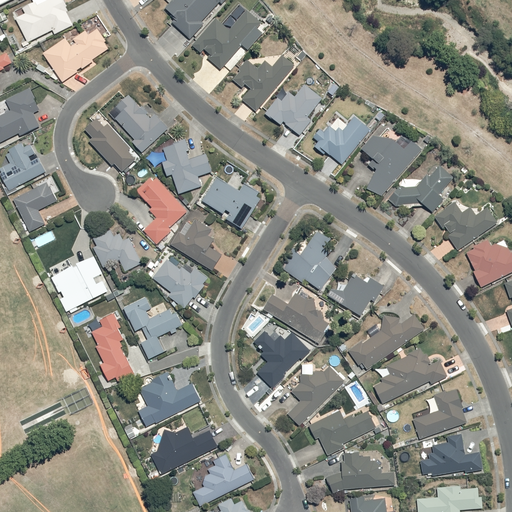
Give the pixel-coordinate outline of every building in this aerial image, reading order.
[(17,17),(29,41),(54,30),(57,35),(75,25),(68,11),(72,9),(67,0),(47,0),(40,4),(37,0),(24,7),(27,12),(17,17)] [(173,0),(168,7),(177,16),(172,22),(191,39),(205,24),(202,21),(220,0),(223,0),(226,2),(227,0),(173,0)] [(246,54),(239,48),(242,44),(248,50),(263,34),(257,28),(263,22),(250,10),(231,30),(218,18),(194,44),(193,45),(203,54),(207,49),(213,54),(209,58),(220,68),(223,64),(230,71),(246,54)] [(68,36),(44,52),(65,83),(96,62),(95,59),(113,47),(100,28),(91,34),(88,29),(75,37),(78,42),(73,45),(68,36)] [(0,92),(3,92),(0,85),(0,77),(3,76),(0,71),(0,70),(16,63),(11,52),(0,57),(0,92)] [(253,89),(244,97),(258,110),(295,66),(283,55),(274,67),(267,61),(258,70),(250,61),(240,70),(242,72),(235,78),(244,88),(248,84),(253,89)] [(341,88),(335,83),(329,91),(335,95),(341,88)] [(279,97),(267,113),(284,125),(286,122),(301,133),(326,98),(307,84),(298,97),(290,92),(284,100),(279,97)] [(0,116),(0,149),(20,141),(19,139),(43,128),(42,126),(35,112),(42,109),(32,88),(8,99),(13,110),(0,116)] [(153,119),(135,100),(130,95),(119,106),(124,111),(116,119),(136,139),(134,142),(144,153),(171,127),(159,114),(153,119)] [(91,118),(95,123),(87,129),(94,137),(91,140),(112,166),(117,162),(124,170),(139,157),(111,124),(110,125),(108,122),(110,120),(101,109),(91,118)] [(322,129),(315,137),(320,142),(316,146),(322,151),(324,147),(343,164),(373,129),(357,115),(345,129),(342,126),(338,130),(332,125),(326,132),(322,129)] [(377,135),(364,149),(375,159),(377,157),(382,161),(382,163),(378,165),(378,168),(369,186),(383,196),(424,149),(416,140),(407,149),(398,139),(377,135)] [(174,175),(179,193),(203,187),(200,176),(214,173),(209,155),(193,159),(188,140),(166,146),(169,160),(165,161),(169,176),(174,175)] [(12,190),(49,170),(34,143),(27,147),(25,143),(12,150),(12,151),(8,154),(12,162),(7,165),(6,162),(0,164),(0,165),(3,171),(1,172),(6,179),(12,190)] [(405,206),(405,205),(409,208),(414,208),(414,206),(420,206),(420,202),(423,201),(435,212),(447,197),(442,193),(455,177),(441,166),(432,176),(429,174),(419,187),(401,188),(389,199),(397,206),(405,206)] [(145,231),(158,245),(191,211),(159,178),(158,179),(154,176),(138,191),(154,208),(151,211),(159,219),(145,231)] [(204,200),(226,215),(229,217),(228,218),(244,229),(264,198),(259,195),(262,191),(247,181),(241,191),(219,177),(204,200)] [(16,200),(30,230),(46,222),(40,208),(59,199),(52,183),(16,200)] [(456,202),(437,216),(445,229),(448,227),(453,233),(449,236),(461,251),(499,221),(488,207),(478,215),(471,206),(464,212),(456,202)] [(188,222),(173,244),(214,273),(224,254),(211,245),(215,240),(211,236),(215,230),(197,218),(192,225),(188,222)] [(96,246),(106,267),(121,259),(127,271),(142,263),(131,239),(119,240),(113,228),(95,237),(99,245),(96,246)] [(296,249),(284,268),(305,282),(307,280),(323,291),(343,260),(337,256),(340,253),(329,246),(334,238),(320,229),(303,254),(296,249)] [(476,248),(469,252),(478,270),(476,271),(482,285),(511,271),(511,247),(509,248),(505,239),(493,245),(490,239),(475,246),(476,248)] [(64,261),(49,268),(62,297),(60,298),(69,315),(81,309),(80,307),(89,303),(90,305),(112,294),(103,275),(107,274),(97,254),(80,262),(77,255),(69,259),(72,265),(67,268),(64,261)] [(170,258),(156,277),(174,291),(170,296),(186,307),(195,295),(198,297),(208,284),(206,283),(210,278),(198,268),(193,274),(184,267),(183,269),(170,258)] [(335,288),(330,296),(362,316),(372,299),(375,301),(386,286),(373,277),(369,283),(358,274),(346,291),(335,288)] [(275,294),(265,310),(318,343),(330,324),(324,321),(327,316),(319,311),(324,303),(311,296),(309,299),(299,293),(292,304),(275,294)] [(137,330),(144,327),(150,339),(143,342),(151,358),(168,350),(161,336),(185,324),(179,312),(175,314),(172,309),(152,319),(148,310),(153,307),(148,296),(126,308),(137,330)] [(102,364),(110,379),(118,376),(120,381),(137,373),(122,340),(125,339),(121,328),(124,327),(117,311),(103,318),(106,326),(95,332),(101,345),(99,346),(106,362),(102,364)] [(351,350),(364,369),(426,329),(417,315),(404,323),(401,323),(401,317),(385,315),(383,331),(365,343),(364,341),(351,350)] [(260,373),(277,387),(312,348),(294,332),(288,338),(283,334),(278,339),(267,330),(256,344),(266,353),(262,357),(268,363),(260,373)] [(385,381),(377,386),(387,404),(431,380),(433,383),(450,374),(442,360),(433,365),(424,347),(385,369),(376,368),(383,376),(385,379),(384,379),(385,381)] [(289,414),(303,425),(347,379),(333,365),(327,371),(314,371),(314,374),(303,373),(302,381),(292,393),(301,400),(289,414)] [(142,411),(149,426),(202,399),(194,384),(180,391),(170,370),(154,378),(156,382),(142,388),(151,406),(142,411)] [(436,395),(436,396),(428,399),(433,412),(415,419),(422,439),(470,420),(464,407),(467,406),(459,386),(436,395)] [(322,437),(329,454),(346,448),(343,442),(379,428),(372,411),(364,414),(363,410),(346,417),(344,412),(312,424),(317,439),(322,437)] [(154,455),(163,472),(219,445),(212,429),(195,437),(191,429),(179,435),(167,431),(161,451),(154,455)] [(424,460),(425,473),(434,472),(434,474),(484,470),(482,453),(466,455),(464,434),(450,435),(451,442),(436,444),(436,452),(431,452),(432,459),(424,460)] [(336,493),(347,489),(397,485),(396,472),(384,472),(383,465),(374,460),(374,455),(364,456),(363,449),(346,450),(347,460),(344,461),(345,472),(329,477),(336,493)] [(197,491),(203,505),(256,479),(250,464),(235,470),(229,455),(216,460),(219,465),(210,469),(212,473),(212,474),(211,474),(210,474),(210,475),(209,475),(209,476),(208,476),(208,477),(208,478),(207,478),(207,479),(207,480),(207,481),(206,481),(206,482),(206,483),(206,484),(207,484),(207,485),(207,486),(197,491)] [(440,495),(419,497),(419,511),(462,511),(462,510),(485,508),(484,487),(463,488),(463,486),(440,487),(440,495)] [(249,511),(244,501),(237,504),(233,497),(221,503),(224,510),(219,511),(249,511)] [(396,511),(396,510),(389,511),(388,499),(366,501),(366,497),(353,499),(354,511),(396,511)]
